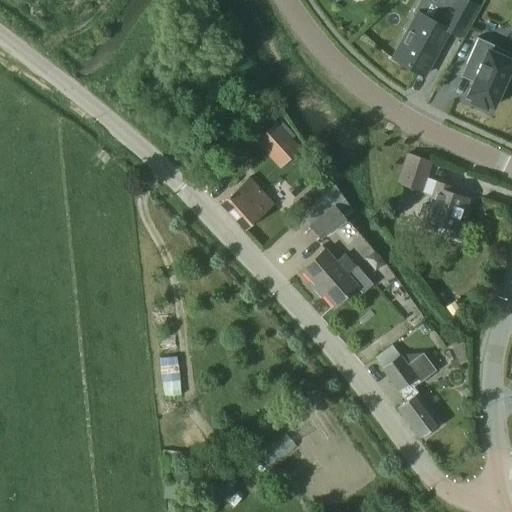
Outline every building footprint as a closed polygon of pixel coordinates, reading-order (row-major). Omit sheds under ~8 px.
[(417,13),(392,59),(424,76),(448,31),(460,38),(477,6),(466,0),(436,0),(435,3),(430,0),(420,0),(414,11),(417,13)] [(511,53),(478,38),(466,64),(477,69),(475,73),(477,74),(467,96),(472,99),(471,102),(485,109),(487,105),(492,108),(499,92),(502,94),(510,77),(507,76),(511,64),(511,53)] [(254,141),(279,168),(300,148),(291,139),(295,136),(281,121),(278,124),(276,121),(254,141)] [(407,153),(397,183),(422,192),(427,178),(432,162),(407,153)] [(274,204),(249,178),(221,203),(246,230),(274,204)] [(424,205),(418,224),(436,230),(438,224),(458,231),(460,226),(462,227),(465,217),(463,216),(469,199),(449,192),(450,187),(437,183),(433,196),(429,207),(424,205)] [(336,186),(301,214),(320,238),(355,210),(336,186)] [(325,250),(303,269),(335,306),(356,287),(346,276),(352,270),(356,267),(355,267),(345,255),(337,263),(325,250)] [(470,360),(464,344),(446,352),(453,368),(459,366),(459,364),(470,360)] [(400,355),(383,368),(399,391),(401,390),(409,400),(398,408),(420,437),(439,423),(418,395),(419,394),(413,387),(435,370),(423,354),(422,354),(409,365),(400,355)] [(164,376),(164,394),(182,394),(182,376),(164,376)] [(209,486),(225,501),(232,493),(228,490),(237,481),(224,469),(209,486)] [(165,470),(163,496),(184,497),(186,472),(165,470)] [(204,511),(208,511),(219,500),(204,488),(192,502),(204,511)]
